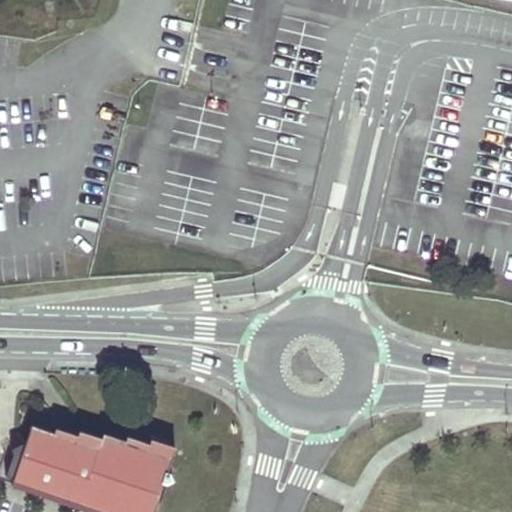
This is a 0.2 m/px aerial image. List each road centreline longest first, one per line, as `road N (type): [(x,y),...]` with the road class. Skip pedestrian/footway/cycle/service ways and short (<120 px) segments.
road 1 (unclassified): [(267,334),(0,320)]
road 2 (unclassified): [(0,343),(165,351),(262,378)]
road 3 (unclassified): [(352,399),(511,395)]
road 4 (unclassified): [(511,374),(363,342)]
